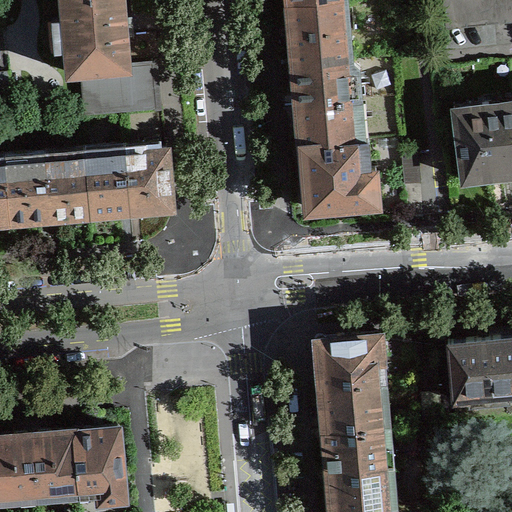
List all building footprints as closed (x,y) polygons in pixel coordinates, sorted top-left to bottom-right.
[(129,65),(129,63),(127,33),(131,32),(131,25),(130,17),(126,18),(124,0),(61,0),(63,15),(52,16),(55,47),(66,46),(68,70),(82,69),(129,65)] [(290,44),(292,45),(293,62),(344,58),(342,41),(349,40),(347,12),(340,13),(338,0),(287,0),(289,17),(288,18),(289,31),(290,44)] [(511,0),(443,0),(447,26),(511,19),(511,0)] [(354,97),(351,57),(344,58),(293,62),(294,72),(295,83),(294,83),(294,84),(292,84),(294,98),(295,98),(296,99),(297,102),(354,97)] [(82,69),(86,112),(157,106),(154,73),(153,61),(129,63),(129,65),(82,69)] [(0,103),(12,103),(9,70),(0,70),(0,103)] [(299,131),(300,142),(358,137),(354,97),(297,102),(297,105),(296,105),(296,106),(294,107),(296,121),(297,121),(298,122),(299,131)] [(511,105),(455,113),(463,177),(495,173),(511,170),(511,105)] [(363,166),(360,137),(358,137),(300,142),(300,143),(302,143),(303,163),(302,164),(301,165),(303,182),(304,182),(305,184),(307,206),(321,204),(334,203),(334,204),(335,205),(336,206),(350,205),(351,204),(352,203),(352,202),(379,199),(376,170),(376,165),(363,166)] [(171,202),(166,145),(125,148),(130,206),(134,205),(134,206),(136,207),(136,208),(149,207),(149,205),(150,205),(150,204),(161,203),(171,202)] [(85,152),(90,209),(101,208),(110,208),(112,209),(112,210),(125,209),(125,207),(126,207),(126,206),(130,206),(125,148),(85,152)] [(420,180),(417,148),(402,150),(405,181),(412,180),(420,180)] [(80,210),(90,209),(85,152),(45,155),(50,213),(54,212),(54,213),(55,214),(56,215),(69,214),(69,212),(70,212),(70,211),(80,210)] [(50,213),(45,155),(5,159),(10,216),(20,215),(30,214),(30,215),(31,216),(32,217),(45,216),(45,214),(46,214),(46,213),(50,213)] [(6,217),(10,216),(5,159),(0,159),(0,219),(5,219),(5,218),(6,217)] [(382,355),(380,330),(323,335),(317,342),(318,349),(319,363),(318,364),(317,365),(318,377),(319,377),(319,378),(320,379),(320,378),(321,382),(379,377),(377,356),(382,355)] [(448,338),(453,397),(511,391),(511,331),(460,336),(448,338)] [(325,426),(382,421),(379,377),(321,382),(321,390),(323,406),(322,406),(322,407),(320,407),(322,420),(323,420),(324,421),(325,426)] [(424,417),(441,416),(438,389),(421,390),(424,417)] [(392,436),(390,420),(382,421),(325,426),(325,430),(324,430),(324,431),(323,432),(324,444),(325,445),(326,446),(327,456),(328,466),(386,461),(384,437),(392,436)] [(86,425),(73,427),(78,483),(90,482),(91,490),(99,489),(99,495),(124,493),(122,467),(126,467),(125,447),(120,447),(118,423),(86,425)] [(73,427),(73,425),(63,426),(52,427),(52,426),(51,426),(50,424),(38,425),(38,427),(37,427),(37,428),(32,428),(37,486),(78,483),(73,427)] [(0,489),(37,486),(32,428),(28,429),(28,428),(27,428),(26,426),(14,427),(14,429),(13,430),(3,431),(0,431),(0,489)] [(332,507),(389,502),(386,461),(328,466),(328,470),(327,472),(326,472),(327,486),(328,501),(330,501),(331,502),(332,507)] [(390,511),(389,502),(332,507),(332,511),(390,511)]
